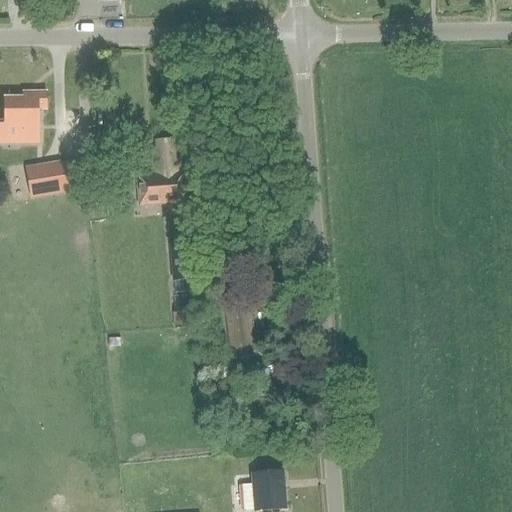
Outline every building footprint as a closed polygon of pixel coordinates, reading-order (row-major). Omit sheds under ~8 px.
[(4,98),(5,122),(0,122),(0,142),(37,142),(37,126),(37,110),(46,110),(46,93),(35,93),(35,94),(23,94),(23,98),(4,98)] [(158,150),(153,151),(155,177),(140,178),(141,206),(187,203),(185,175),(181,175),(180,160),(175,161),(174,141),(158,142),(158,150)] [(102,167),(121,165),(120,149),(101,150),(102,167)] [(26,170),(31,197),(64,192),(85,188),(80,161),(60,164),(26,170)] [(191,225),(177,226),(178,241),(169,242),(172,282),(195,280),(191,225)] [(223,306),(231,360),(256,357),(250,312),(246,313),(243,295),(229,297),(230,305),(223,306)] [(191,311),(172,313),(174,329),(192,328),(191,311)] [(208,398),(211,418),(244,414),(241,393),(208,398)] [(242,511),(252,511),(256,511),(282,510),(279,473),(249,475),(250,486),(240,487),(242,511)]
